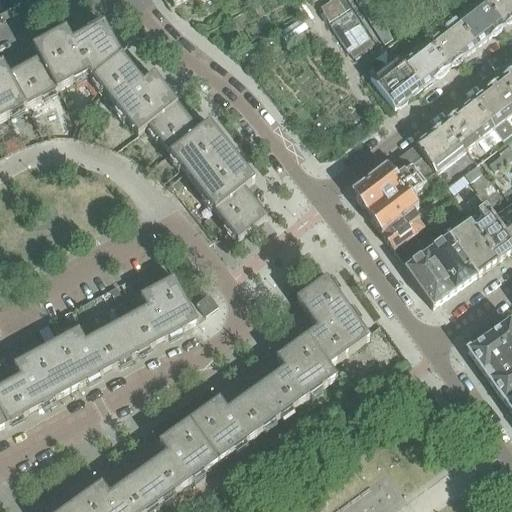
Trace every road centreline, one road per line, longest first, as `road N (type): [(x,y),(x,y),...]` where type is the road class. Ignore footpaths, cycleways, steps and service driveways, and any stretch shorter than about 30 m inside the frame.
road 1 (residential): [(228,284),(241,312),(234,332),(0,463)]
road 2 (residential): [(318,198),(137,0)]
road 3 (residential): [(318,198),(511,52)]
road 4 (residential): [(433,345),(318,198)]
road 5 (residential): [(511,467),(433,345)]
